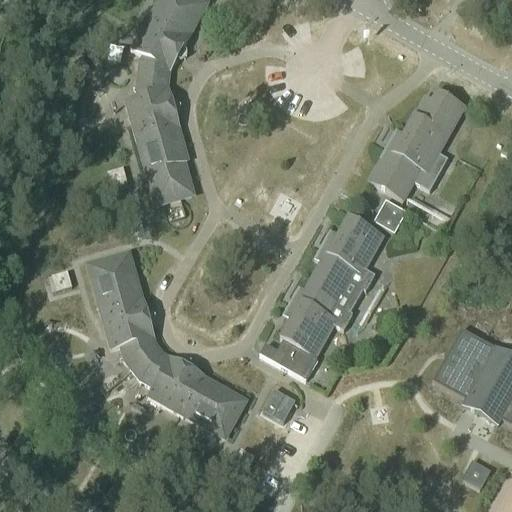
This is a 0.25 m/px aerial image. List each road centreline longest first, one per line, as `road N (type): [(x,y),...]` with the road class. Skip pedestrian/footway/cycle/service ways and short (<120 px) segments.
road 1 (residential): [(215,214),(187,118),(203,71),(265,52),(314,65),(350,3)]
road 2 (residential): [(295,255),(244,344),(210,361),(190,360),(168,341),(161,311),(215,214)]
road 3 (residential): [(432,48),(421,70),(376,111),(295,255)]
